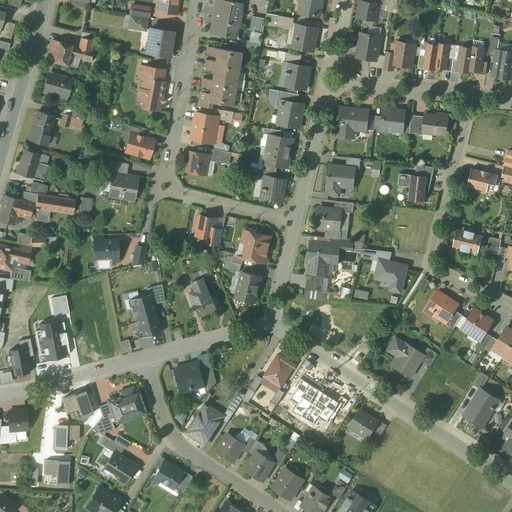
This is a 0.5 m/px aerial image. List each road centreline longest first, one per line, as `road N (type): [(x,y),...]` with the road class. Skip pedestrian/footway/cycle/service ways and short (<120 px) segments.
road 1 (residential): [(268,321),(511,479)]
road 2 (residential): [(472,96),(435,251),(446,271),(511,302)]
road 3 (residential): [(199,0),(169,172)]
road 4 (tertiary): [(44,0),(0,164)]
road 5 (residential): [(0,397),(144,358)]
road 6 (residential): [(169,172),(176,192),(300,218)]
road 7 (residential): [(300,218),(332,78)]
road 8 (residential): [(332,78),(472,96)]
road 9 (residential): [(172,436),(281,511)]
road 10 (residential): [(144,358),(268,321)]
